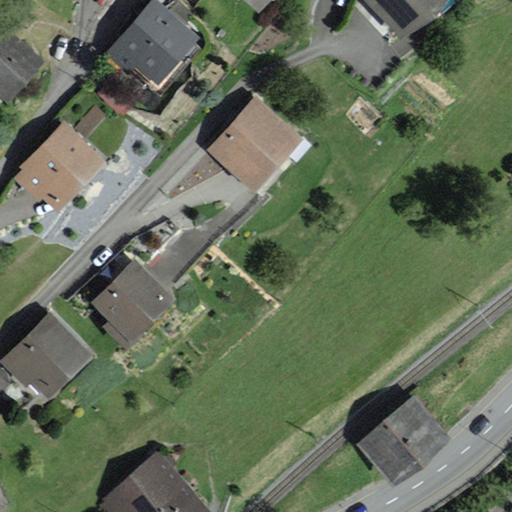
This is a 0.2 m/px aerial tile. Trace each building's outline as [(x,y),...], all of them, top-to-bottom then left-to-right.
[(204,39),(155,0),(150,0),(110,51),(161,92),(204,39)] [(450,0),(366,0),(407,42),(450,0)] [(46,64),(1,28),(0,29),(0,90),(15,102),(46,64)] [(305,138),(257,96),(210,149),(258,192),(305,138)] [(107,161),(66,121),(22,166),(25,168),(16,177),(40,201),(45,196),(59,210),(107,161)] [(181,297),(136,256),(94,302),(113,319),(107,326),(133,349),(181,297)] [(96,359),(52,312),(0,359),(0,361),(26,389),(36,380),(53,399),(96,359)] [(449,435),(414,396),(356,442),(387,477),(418,460),(449,435)] [(213,511),(163,454),(106,502),(114,511),(213,511)]
